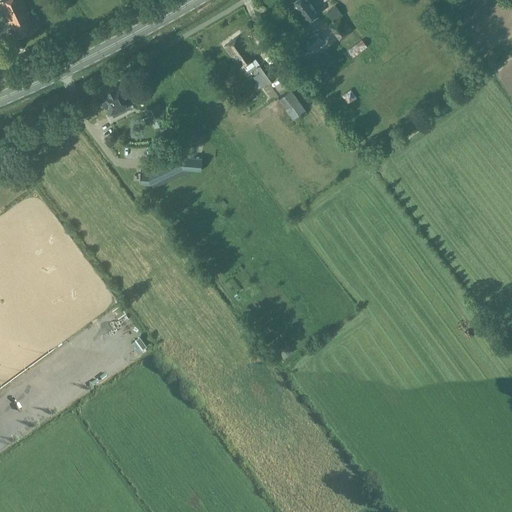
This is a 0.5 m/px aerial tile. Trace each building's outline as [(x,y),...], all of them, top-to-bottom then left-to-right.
[(2,0),(0,1),(0,3),(8,21),(10,20),(18,37),(35,29),(27,12),(28,11),(23,0),(2,0)] [(321,11),(312,0),(293,0),(290,2),(306,23),(321,11)] [(342,14),(335,5),(326,12),(333,21),(342,14)] [(339,39),(352,31),(341,16),(329,24),(339,39)] [(309,51),(324,41),(317,31),(302,42),(309,51)] [(260,65),(255,57),(256,57),(240,34),(224,46),(240,68),(251,60),(256,67),(267,82),(275,76),(264,61),(260,65)] [(362,39),(348,51),(354,58),(368,46),(362,39)] [(327,50),(330,58),(341,53),(338,46),(327,50)] [(319,67),(328,60),(323,53),(314,61),(319,67)] [(131,102),(121,83),(100,94),(110,113),(131,102)] [(306,108),(291,88),(278,98),(293,118),(299,113),(302,117),(307,113),(304,110),(306,108)] [(341,95),(347,103),(356,97),(351,89),(341,95)] [(167,120),(163,111),(152,117),(157,126),(167,120)] [(173,144),(176,148),(184,143),(181,138),(173,144)] [(201,171),(202,158),(179,156),(148,171),(141,170),(139,183),(150,184),(182,169),(201,171)] [(0,294),(28,275),(6,243),(0,247),(0,251),(3,256),(0,257),(0,267),(2,270),(0,271),(0,294)] [(142,356),(137,350),(127,357),(131,364),(142,356)] [(89,381),(92,387),(103,380),(99,374),(89,381)]
